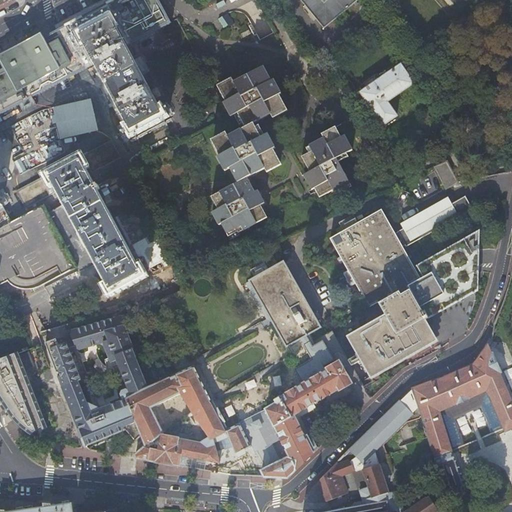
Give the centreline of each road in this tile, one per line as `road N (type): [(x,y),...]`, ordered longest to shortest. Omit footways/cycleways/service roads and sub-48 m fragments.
road 1 (residential): [(511,217),(499,280),(470,344),(405,379),(292,490),(244,501)]
road 2 (residential): [(23,474),(244,501)]
